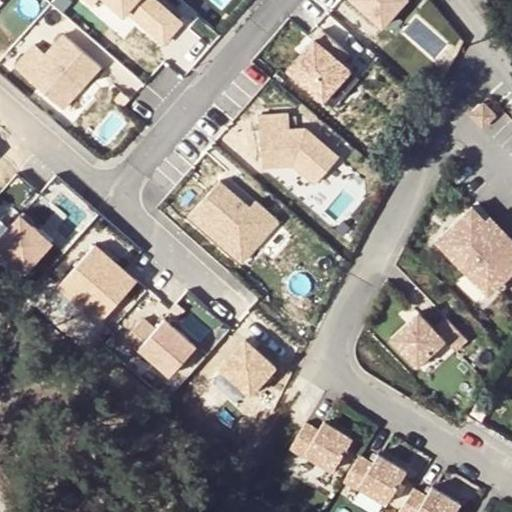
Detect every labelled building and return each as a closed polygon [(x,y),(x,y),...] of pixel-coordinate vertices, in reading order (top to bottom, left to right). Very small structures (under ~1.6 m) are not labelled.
[(165,40),(182,20),(159,0),(92,0),(94,1),(94,0),(110,0),(124,12),(128,8),(165,40)] [(356,0),(382,22),(400,0),(356,0)] [(288,68),(325,99),(351,67),(343,60),(350,51),(323,28),(288,68)] [(16,65),(64,106),(101,63),(65,32),(47,52),(36,42),(16,65)] [(291,126),(291,110),(261,110),(260,161),(293,161),(317,182),(340,155),(307,127),(291,126)] [(222,175),(191,211),(244,257),(280,216),(257,196),(252,202),(222,175)] [(511,244),(473,204),(446,229),(472,256),(498,283),(511,270),(511,244)] [(0,238),(0,245),(29,274),(61,242),(28,210),(0,238)] [(446,229),(437,238),(462,265),(472,256),(446,229)] [(137,275),(95,239),(58,282),(100,317),(137,275)] [(472,256),(462,265),(488,292),(498,283),(472,256)] [(470,336),(449,314),(438,325),(422,308),(394,335),(420,362),(448,336),(458,347),(470,336)] [(144,314),(124,337),(136,347),(140,342),(172,369),(197,340),(165,313),(156,324),(144,314)] [(223,367),(255,396),(284,364),(253,335),(223,367)] [(323,425),(310,417),(294,445),(307,452),(308,450),(335,467),(355,434),(328,417),(323,425)] [(377,458),(363,450),(347,477),(360,485),(362,483),(389,499),(409,467),(382,450),(377,458)] [(431,491),(417,482),(400,510),(404,511),(455,511),(463,500),(435,483),(431,491)]
